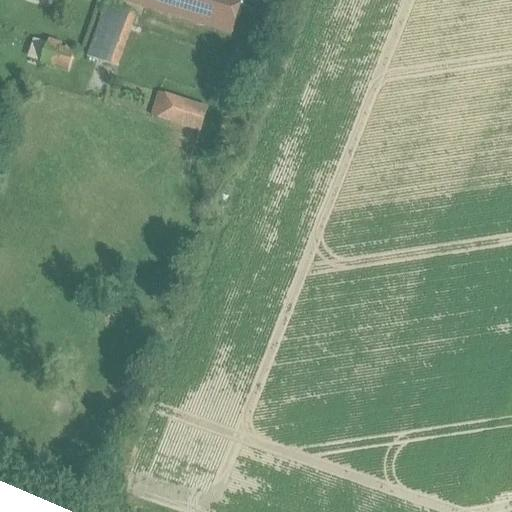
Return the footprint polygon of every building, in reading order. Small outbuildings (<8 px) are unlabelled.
[(127,0),(126,4),(232,37),(243,0),(127,0)] [(107,5),(87,57),(118,68),(137,16),(107,5)] [(36,36),(32,56),(42,58),(47,38),(36,36)] [(49,45),(42,65),(68,73),(75,53),(49,45)] [(159,93),(151,117),(201,134),(208,109),(159,93)]
